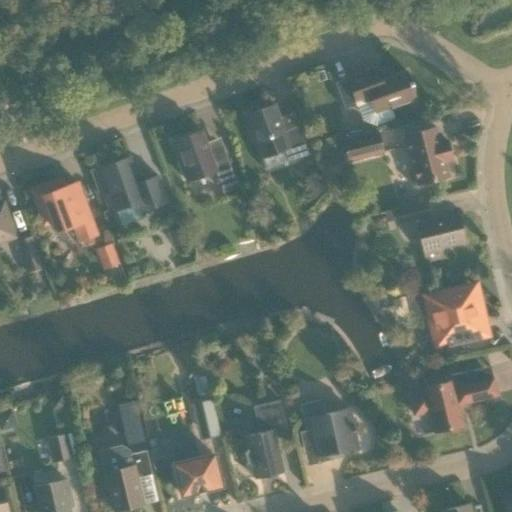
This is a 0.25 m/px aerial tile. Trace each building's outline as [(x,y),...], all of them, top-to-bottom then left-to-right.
[(342,101),(345,108),(370,99),(375,112),(390,107),(391,109),(401,105),(401,103),(416,98),(407,71),(382,80),(377,67),(347,78),(354,97),(342,101)] [(323,70),(316,73),(319,82),(327,79),(323,70)] [(284,149),(288,162),(309,154),(297,120),(282,126),(274,104),(246,114),(250,127),(248,128),(253,142),(255,141),(261,158),(284,149)] [(439,141),(436,127),(404,135),(412,168),(411,169),(409,172),(412,187),(416,189),(431,185),(433,182),(432,180),(448,175),(445,162),(452,160),(446,140),(439,141)] [(238,186),(227,158),(213,163),(201,130),(172,141),(187,181),(215,171),(223,192),(238,186)] [(342,140),(347,163),(383,154),(378,131),(342,140)] [(167,202),(158,175),(139,182),(129,157),(99,168),(109,194),(104,195),(110,212),(138,202),(141,211),(167,202)] [(324,187),(311,174),(301,185),(314,198),(324,187)] [(97,234),(78,182),(62,188),(60,182),(35,191),(46,221),(51,218),(56,232),(73,225),(79,241),(97,234)] [(397,208),(400,223),(429,216),(425,202),(397,208)] [(0,241),(14,236),(3,204),(0,204),(0,241)] [(416,224),(426,261),(443,256),(441,247),(464,241),(458,214),(416,224)] [(167,233),(172,247),(185,243),(181,228),(167,233)] [(43,267),(32,236),(16,241),(27,273),(43,267)] [(119,264),(112,243),(96,249),(103,270),(119,264)] [(420,294),(418,284),(405,287),(407,296),(420,294)] [(486,334),(475,284),(425,296),(437,345),(486,334)] [(468,384),(465,372),(449,376),(451,380),(424,387),(425,394),(410,397),(414,414),(429,410),(434,432),(463,425),(458,403),(497,394),(493,378),(468,384)] [(62,393),(50,395),(53,407),(64,405),(62,393)] [(358,446),(349,408),(323,414),(320,399),(300,404),(306,431),(311,430),(318,463),(336,458),(334,451),(358,446)] [(191,404),(199,440),(219,435),(211,400),(191,404)] [(288,435),(280,400),(253,406),(259,432),(244,436),(247,448),(244,453),(246,462),(251,465),(255,478),(283,472),(275,438),(288,435)] [(0,413),(0,429),(0,431),(16,426),(12,410),(0,413)] [(147,444),(143,426),(128,429),(132,447),(147,444)] [(46,438),(52,463),(73,458),(67,433),(46,438)] [(194,441),(171,446),(175,463),(182,495),(221,485),(213,454),(198,458),(194,441)] [(129,454),(128,449),(121,444),(101,450),(106,472),(112,496),(110,496),(113,511),(142,504),(136,478),(152,474),(146,450),(129,454)] [(66,479),(35,486),(41,511),(69,511),(66,496),(70,495),(66,479)] [(511,511),(511,492),(502,495),(505,511),(511,511)]
